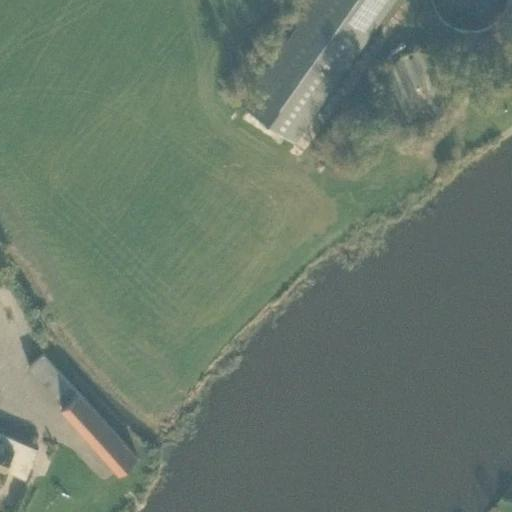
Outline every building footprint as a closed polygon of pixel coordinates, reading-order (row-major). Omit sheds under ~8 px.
[(314,0),(242,104),(295,140),(393,0),(314,0)] [(503,0),(432,0),(435,6),(438,12),(444,19),(450,22),(457,26),(464,27),(470,28),(478,26),(485,24),(489,21),(495,17),(500,10),(503,5),(503,0)] [(388,73),(386,82),(388,91),(391,100),(398,107),(405,112),(414,115),(424,115),(433,112),(441,107),(447,100),(451,91),(452,82),(451,73),(447,64),(441,57),(433,52),(424,49),(414,49),(405,52),(398,57),(391,64),(388,73)] [(138,456),(80,391),(44,352),(30,365),(66,404),(61,408),(119,473),(138,456)] [(0,466),(5,468),(5,467),(26,476),(39,447),(0,430),(0,466)]
